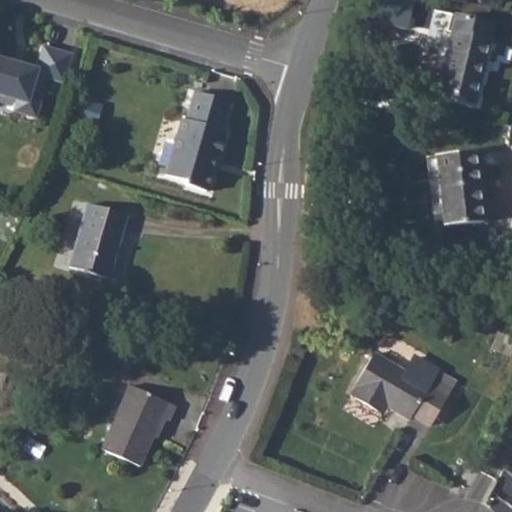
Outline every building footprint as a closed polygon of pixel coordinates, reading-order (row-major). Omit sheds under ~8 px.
[(463,0),(461,0),(458,16),(486,22),(490,5),(463,0)] [(458,16),(435,10),(431,27),(437,28),(432,48),(448,51),(438,92),(475,101),(494,24),(486,22),(458,16)] [(0,96),(8,99),(6,108),(30,116),(42,79),(58,83),(66,51),(36,45),(28,68),(0,58),(0,96)] [(222,131),(230,103),(194,92),(186,120),(181,119),(165,176),(184,181),(186,186),(206,192),(215,160),(218,160),(226,132),(222,131)] [(483,223),(475,151),(438,155),(446,227),(483,223)] [(109,279),(127,216),(87,204),(69,268),(109,279)] [(91,382),(107,344),(81,333),(65,370),(91,382)] [(404,372),(373,354),(354,387),(356,388),(350,396),(381,415),(387,406),(410,420),(412,415),(430,426),(456,382),(439,372),(440,370),(418,358),(412,359),(404,372)] [(168,421),(175,407),(129,386),(101,450),(139,467),(161,418),(168,421)]
